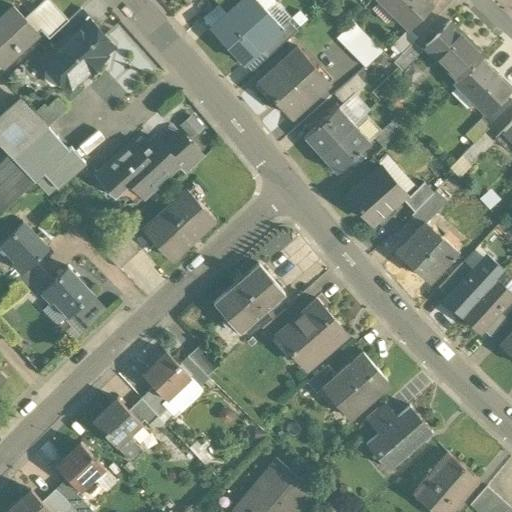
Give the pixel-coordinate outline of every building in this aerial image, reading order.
[(57,30),(69,18),(52,0),(46,0),(33,12),(53,33),(57,30)] [(238,0),(234,4),(210,26),(226,44),(266,8),(258,0),(238,0)] [(432,2),(430,0),(381,0),(408,27),(432,2)] [(0,16),(0,63),(1,64),(37,31),(12,5),(0,16)] [(69,18),(57,30),(65,38),(86,19),(90,22),(91,21),(80,8),(69,18)] [(266,8),(226,44),(242,61),(266,40),(282,25),(281,25),(266,8)] [(65,38),(41,61),(47,67),(53,67),(61,76),(60,82),(67,89),(87,69),(86,68),(92,63),(97,63),(101,59),(102,54),(101,53),(110,44),(90,22),(86,19),(65,38)] [(288,19),(281,25),(282,25),(266,40),(274,48),(296,28),(288,19)] [(481,52),(449,20),(425,44),(457,76),(477,56),(481,52)] [(356,21),(335,42),(360,67),(381,46),(356,21)] [(408,27),(392,42),(401,51),(412,40),(417,35),(408,27)] [(401,51),(393,59),(402,67),(421,48),(412,40),(401,51)] [(296,44),(257,79),(289,114),(328,79),(296,44)] [(509,88),(477,56),(457,76),(453,80),(485,112),(509,88)] [(53,67),(47,67),(44,70),(44,78),(49,84),(58,85),(60,82),(61,76),(53,67)] [(354,73),(333,92),(342,102),(363,82),(354,73)] [(56,97),(49,103),(57,112),(64,106),(56,97)] [(21,100),(0,119),(0,146),(8,155),(11,158),(47,126),(45,124),(36,115),(21,100)] [(57,112),(49,103),(36,115),(45,124),(57,112)] [(337,104),(302,135),(319,153),(353,122),(337,104)] [(396,114),(373,135),(381,144),(405,123),(396,114)] [(481,116),(464,134),(473,142),(483,131),(490,124),(481,116)] [(511,118),(494,136),(507,149),(511,143),(511,118)] [(353,122),(319,153),(334,171),(369,139),(353,122)] [(47,126),(11,158),(20,166),(55,135),(47,126)] [(463,152),(460,154),(471,164),(493,141),(483,131),(473,142),(463,152)] [(473,142),(464,134),(455,144),(463,152),(473,142)] [(55,135),(20,166),(33,181),(47,196),(57,187),(59,189),(87,164),(72,147),(69,150),(55,135)] [(201,158),(180,135),(164,149),(177,163),(176,164),(184,173),(201,158)] [(154,137),(139,151),(131,142),(96,174),(107,185),(113,190),(121,192),(128,191),(135,186),(143,195),(176,164),(177,163),(164,149),(154,137)] [(471,164),(460,154),(448,167),(458,177),(471,164)] [(8,155),(0,162),(0,212),(33,181),(20,166),(11,158),(8,155)] [(404,191),(380,165),(347,195),(372,221),(404,191)] [(433,191),(423,181),(403,200),(413,211),(433,191)] [(186,188),(141,229),(170,260),(214,220),(186,188)] [(433,191),(413,211),(424,220),(446,199),(435,189),(433,191)] [(47,247),(21,220),(0,240),(16,257),(11,262),(21,272),(32,261),(47,247)] [(442,237),(423,221),(407,238),(411,241),(399,254),(427,280),(450,256),(451,257),(457,250),(456,249),(462,243),(449,231),(442,237)] [(118,234),(100,251),(117,269),(136,253),(118,234)] [(21,272),(15,278),(24,288),(42,271),(32,261),(21,272)] [(462,261),(438,287),(446,295),(470,268),(462,261)] [(446,295),(443,298),(461,314),(495,277),(477,261),(470,268),(446,295)] [(257,262),(212,302),(238,332),(284,293),(257,262)] [(51,281),(40,292),(51,303),(56,299),(70,313),(66,316),(68,317),(92,295),(91,294),(66,267),(51,281)] [(42,271),(24,288),(34,298),(40,292),(51,281),(42,271)] [(511,292),(495,277),(461,314),(478,330),(481,327),(496,310),(511,292)] [(300,311),(275,332),(276,334),(306,367),(346,332),(315,298),(300,311)] [(70,313),(56,299),(51,303),(43,311),(57,325),(66,316),(70,313)] [(292,302),(261,329),(270,339),(276,334),(275,332),(300,311),(292,302)] [(496,310),(481,327),(490,336),(506,319),(496,310)] [(511,329),(499,343),(511,355),(511,329)] [(217,367),(199,346),(187,356),(207,376),(217,367)] [(166,352),(142,375),(165,400),(190,376),(178,365),(166,352)] [(336,375),(321,387),(322,388),(334,402),(338,399),(351,414),(347,417),(348,418),(369,399),(367,397),(386,380),(362,352),(336,375)] [(187,356),(178,365),(190,376),(198,385),(207,376),(187,356)] [(336,375),(327,364),(306,383),(316,394),(322,388),(321,387),(336,375)] [(166,408),(150,390),(140,399),(157,417),(166,408)] [(116,399),(92,423),(115,448),(140,424),(116,399)] [(157,417),(140,399),(131,408),(148,425),(157,417)] [(384,402),(365,419),(373,428),(392,412),(384,402)] [(409,405),(365,444),(387,470),(432,431),(409,405)] [(79,444),(55,468),(79,492),(103,469),(79,444)] [(447,453),(413,493),(435,511),(449,511),(477,479),(447,453)] [(276,461),(245,498),(257,508),(253,511),(295,511),(314,490),(276,458),(274,460),(276,461)] [(80,500),(63,483),(54,492),(70,509),(80,500)] [(511,511),(511,509),(486,487),(470,505),(477,511),(511,511)] [(48,511),(30,492),(9,511),(48,511)] [(54,492),(45,500),(56,511),(67,511),(70,509),(54,492)]
